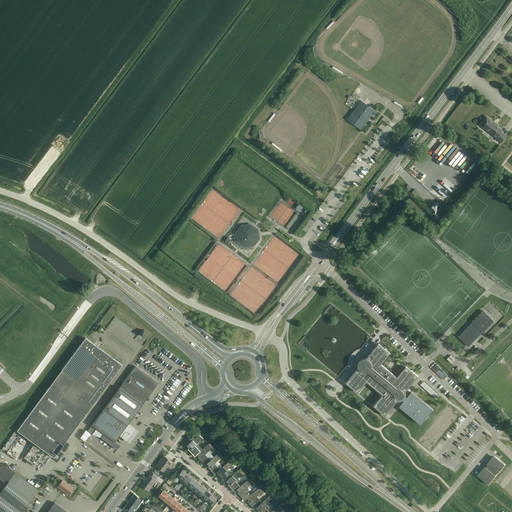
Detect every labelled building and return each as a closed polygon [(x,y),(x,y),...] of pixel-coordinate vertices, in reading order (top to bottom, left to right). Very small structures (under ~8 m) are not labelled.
[(361,130),(375,111),(361,101),(347,119),(361,130)] [(502,142),(507,135),(502,132),(503,131),(496,125),(496,124),(486,117),(482,122),(486,124),(483,127),(502,142)] [(242,226),(237,233),(238,242),(245,247),(254,246),(259,239),(258,230),(251,225),(242,226)] [(468,346),(482,332),(485,332),(485,329),(487,329),(488,327),(490,326),(491,324),(493,323),(494,321),(484,311),(481,312),(481,314),(479,314),(478,317),(476,317),(475,320),(473,320),(472,323),(458,337),(468,346)] [(17,430),(53,457),(70,434),(122,365),(116,360),(96,345),(85,338),(79,346),(17,430)] [(359,367),(346,383),(358,393),(367,382),(382,395),(373,406),(385,416),(396,403),(400,406),(399,407),(421,425),(433,410),(417,396),(412,392),(411,393),(409,391),(407,390),(418,376),(406,366),(397,377),(394,375),(381,364),(390,353),(379,343),(378,343),(365,359),(364,358),(361,359),(358,363),(358,366),(359,367)] [(443,380),(448,376),(441,369),(441,368),(437,364),(432,369),(443,380)] [(124,432),(126,429),(125,428),(128,424),(145,401),(151,392),(158,383),(135,366),(87,431),(92,434),(96,436),(101,438),(117,449),(118,448),(120,445),(115,441),(119,436),(122,431),(124,432)] [(122,431),(119,436),(128,444),(138,431),(128,424),(125,428),(126,429),(124,432),(122,431)] [(91,434),(85,430),(79,438),(85,442),(91,434)] [(201,451),(195,445),(200,441),(202,442),(205,440),(199,435),(195,439),(193,437),(186,443),(188,445),(187,446),(189,448),(188,449),(195,457),(197,455),(197,454),(201,451)] [(211,460),(205,454),(210,450),(212,451),(215,448),(209,444),(201,451),(197,454),(197,455),(199,457),(198,458),(205,465),(207,463),(211,460)] [(221,469),(220,469),(215,463),(220,458),(221,460),(224,457),(219,452),(211,460),(207,463),(209,465),(208,466),(215,474),(217,472),(221,469)] [(172,469),(176,464),(164,455),(156,466),(164,471),(168,466),(172,469)] [(485,468),(479,476),(488,484),(495,476),(495,475),(497,473),(497,474),(504,465),(494,457),(493,459),(491,461),(490,462),(488,465),(490,466),(488,468),(487,470),(485,468)] [(230,478),(225,472),(230,467),(231,469),(234,466),(229,461),(220,469),(221,469),(217,472),(219,474),(218,475),(225,483),(227,481),(230,478)] [(0,511),(21,511),(38,490),(12,470),(6,465),(3,463),(2,464),(0,466),(0,479),(4,482),(6,479),(9,480),(0,491),(0,511)] [(182,480),(188,474),(183,470),(177,476),(182,480)] [(240,487),(240,486),(235,481),(240,476),(241,478),(244,475),(239,470),(230,478),(227,481),(229,483),(228,484),(235,492),(237,490),(240,487)] [(149,490),(157,480),(155,479),(157,475),(152,472),(142,485),(149,490)] [(187,484),(193,478),(188,474),(182,480),(187,484)] [(192,488),(197,482),(193,478),(187,484),(192,488)] [(250,495),(245,490),(250,485),(251,486),(254,484),(249,479),(240,486),(240,487),(237,490),(239,492),(238,493),(245,501),(247,499),(247,498),(250,495)] [(69,495),(73,489),(62,480),(57,487),(63,491),(69,495)] [(197,492),(202,486),(197,482),(192,488),(197,492)] [(202,496),(207,490),(202,486),(197,492),(202,496)] [(260,504),(255,498),(260,494),(261,495),(264,492),(259,488),(250,495),(247,498),(247,499),(249,501),(248,502),(255,509),(257,507),(260,504)] [(164,500),(169,494),(164,490),(159,496),(164,500)] [(206,500),(212,494),(207,490),(202,496),(206,500)] [(136,509),(142,500),(135,494),(125,508),(128,510),(125,511),(132,511),(135,508),(136,509)] [(169,504),(174,498),(169,494),(164,500),(169,504)] [(212,494),(206,500),(211,504),(210,505),(213,507),(217,502),(215,500),(217,498),(212,494)] [(269,511),(265,507),(270,503),(271,504),(274,501),(269,496),(260,504),(257,507),(259,509),(258,510),(259,511),(269,511)] [(174,508),(179,502),(174,498),(169,504),(170,505),(174,508)] [(67,511),(54,502),(47,511),(67,511)] [(178,511),(179,511),(184,507),(179,502),(174,508),(178,511)]
